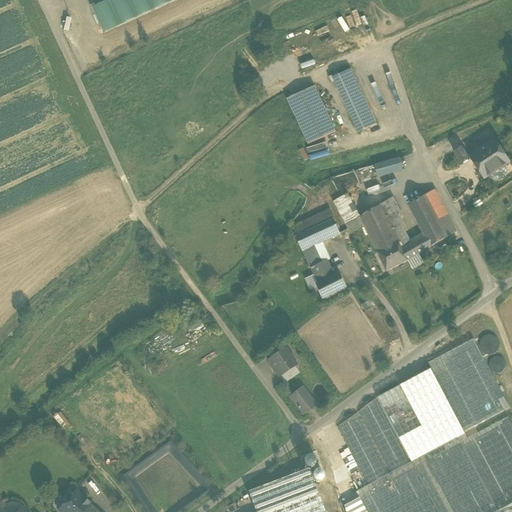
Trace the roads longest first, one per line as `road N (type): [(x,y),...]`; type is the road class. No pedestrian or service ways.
road 1 (unclassified): [(40,0),(147,226),(303,435)]
road 2 (unclassified): [(303,435),(511,281)]
road 3 (track): [(0,335),(138,211)]
road 4 (unclassified): [(200,511),(303,435)]
